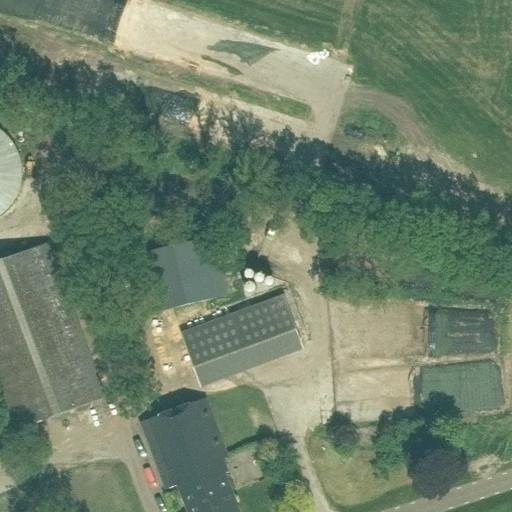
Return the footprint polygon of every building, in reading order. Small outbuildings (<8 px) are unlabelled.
[(226,299),(209,241),(149,258),(166,316),(226,299)] [(105,399),(48,245),(0,262),(0,404),(11,434),(105,399)] [(298,333),(285,296),(183,332),(196,369),(298,333)] [(456,345),(456,326),(361,325),(361,344),(456,345)] [(227,459),(206,401),(141,425),(166,491),(179,486),(188,511),(239,511),(225,475),(228,474),(223,461),(227,459)]
